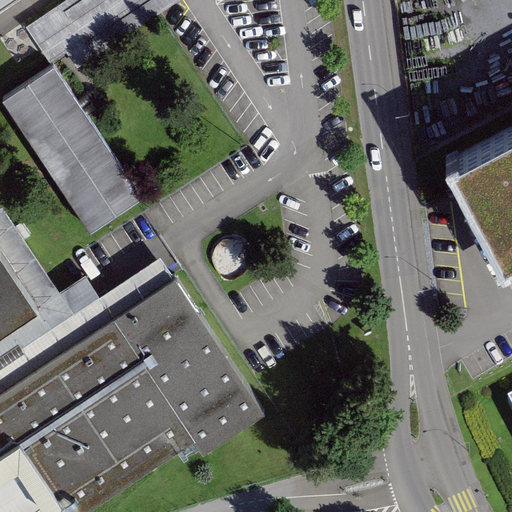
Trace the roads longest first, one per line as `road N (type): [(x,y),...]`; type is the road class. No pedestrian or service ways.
road 1 (unclassified): [(425,469),(363,0)]
road 2 (residential): [(215,511),(425,469)]
